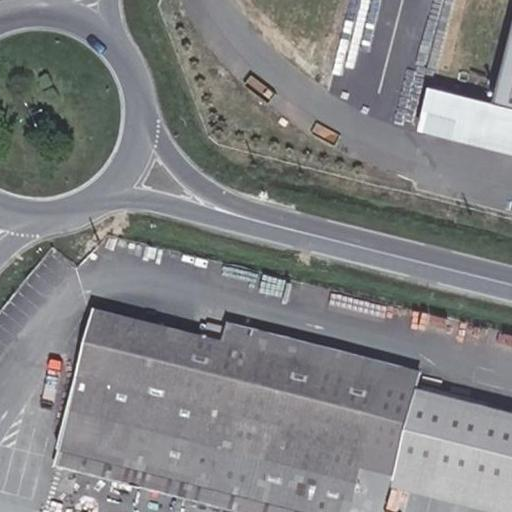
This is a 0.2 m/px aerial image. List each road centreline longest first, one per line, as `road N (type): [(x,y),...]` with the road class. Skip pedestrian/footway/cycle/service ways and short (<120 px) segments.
road 1 (secondary): [(268,227),(511,286)]
road 2 (secondary): [(95,203),(150,198),(268,227)]
road 3 (secondary): [(268,227),(183,171),(143,120)]
road 4 (secondary): [(143,120),(126,58),(102,32),(70,16)]
